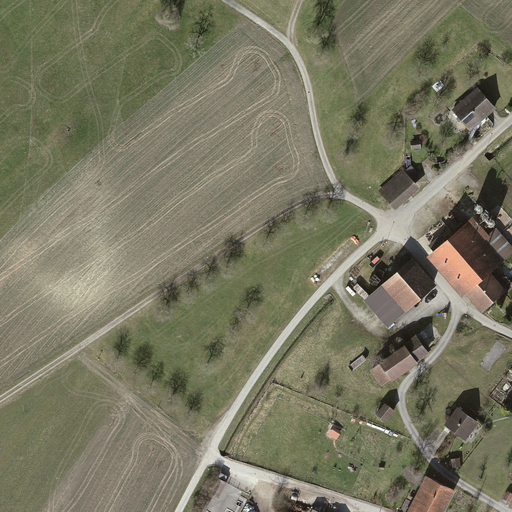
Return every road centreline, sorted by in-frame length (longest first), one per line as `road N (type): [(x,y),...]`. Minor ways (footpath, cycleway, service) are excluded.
road 1 (track): [(511,121),(391,223),(297,321),(233,414),(181,511)]
road 2 (track): [(0,403),(281,215),(344,197),(391,223)]
road 3 (residential): [(505,511),(444,475),(401,409),(401,395),(446,343),(462,307)]
road 4 (track): [(344,197),(315,134),(299,61),(287,43),(225,0)]
road 5 (track): [(209,459),(373,511)]
